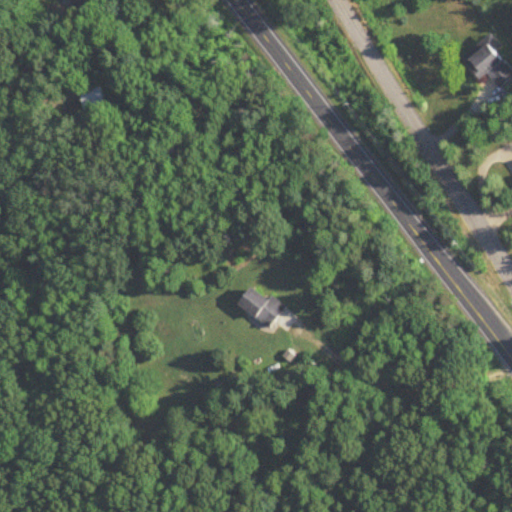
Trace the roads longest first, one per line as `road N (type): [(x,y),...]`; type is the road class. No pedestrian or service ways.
road 1 (tertiary): [(511,360),(235,0)]
road 2 (residential): [(336,0),(511,277)]
